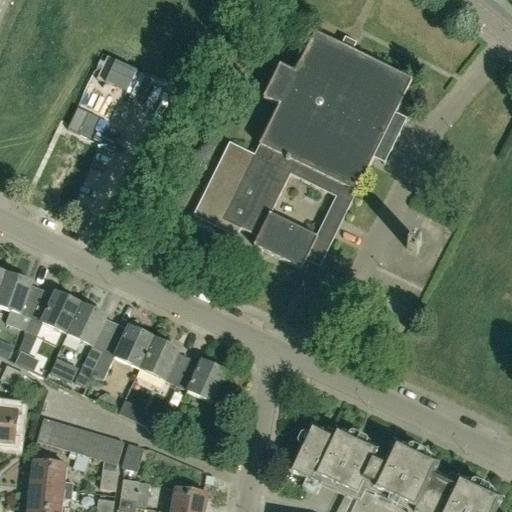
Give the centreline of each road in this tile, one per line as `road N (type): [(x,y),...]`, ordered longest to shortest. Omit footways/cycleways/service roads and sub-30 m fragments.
road 1 (residential): [(0,222),(273,350)]
road 2 (residential): [(273,350),(511,462)]
road 3 (residential): [(250,511),(273,350)]
